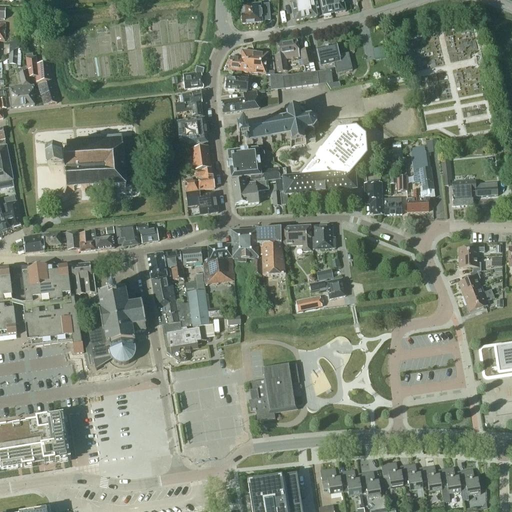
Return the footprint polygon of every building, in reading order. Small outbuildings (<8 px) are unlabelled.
[(305,5),(303,0),(290,0),(294,22),(304,20),(301,5),(305,5)] [(301,5),(304,20),(317,18),(313,0),(303,0),(305,5),(301,5)] [(319,0),(323,16),(332,15),(329,0),(319,0)] [(345,12),(342,0),(329,0),(332,15),(345,12)] [(269,21),(268,6),(260,6),(259,6),(242,7),(242,17),(241,17),(242,19),(240,21),(241,23),(242,24),(242,26),(261,24),(261,22),(269,21)] [(101,52),(125,50),(122,25),(93,27),(94,34),(99,33),(99,37),(105,37),(106,42),(100,43),(101,52)] [(10,42),(9,57),(17,50),(19,49),(19,43),(10,42)] [(286,60),(301,57),(300,52),(298,52),(297,42),(276,45),(278,55),(274,56),(277,73),(288,71),(286,60)] [(338,57),(336,46),(316,50),(320,67),(333,64),(336,75),(352,72),(348,54),(338,57)] [(376,48),(377,59),(387,58),(386,46),(376,48)] [(302,66),(312,64),(313,64),(310,49),(300,51),(300,52),(301,57),(302,66)] [(9,57),(8,65),(17,66),(17,55),(17,50),(9,57)] [(227,71),(252,73),(253,63),(251,63),(252,53),(242,52),(241,60),(229,58),(227,71)] [(268,55),(252,53),(251,63),(253,63),(252,73),(265,75),(266,71),(268,55)] [(26,59),(25,59),(26,68),(29,79),(30,78),(37,77),(38,83),(51,82),(50,65),(36,66),(36,61),(35,58),(33,58),(32,55),(26,56),(26,59)] [(486,64),(484,55),(477,57),(477,58),(476,59),(477,64),(479,64),(479,66),(486,64)] [(22,88),(10,89),(12,109),(35,107),(34,97),(37,96),(34,86),(31,87),(29,79),(26,68),(20,69),(17,69),(19,75),(22,88)] [(204,70),(196,68),(194,74),(183,76),(183,82),(184,91),(203,88),(201,74),(203,74),(204,70)] [(326,71),(317,72),(318,85),(327,84),(326,71)] [(282,76),(275,76),(272,76),(273,91),(284,89),(282,77),(282,76)] [(248,81),(227,78),(226,91),(247,93),(248,81)] [(57,104),(51,83),(38,86),(45,106),(57,104)] [(192,110),(191,107),(191,106),(201,104),(200,93),(182,96),(183,104),(176,105),(177,112),(192,110)] [(258,110),(256,93),(242,95),(243,100),(220,104),(222,115),(258,110)] [(200,106),(191,107),(192,110),(193,119),(190,119),(190,123),(178,125),(181,149),(207,145),(204,120),(200,121),(199,119),(202,118),(200,106)] [(310,117),(310,118),(301,119),(304,116),(305,117),(306,116),(304,115),(303,113),(304,112),(304,111),(302,112),(300,110),(300,109),(298,108),(298,110),(286,112),(285,111),(284,112),(285,113),(286,118),(285,119),(285,120),(278,121),(278,119),(276,120),(276,121),(269,123),(268,121),(267,121),(267,123),(259,124),(259,123),(257,123),(257,125),(250,126),(249,124),(248,125),(248,126),(246,127),(247,131),(238,133),(236,131),(235,133),(237,134),(239,142),(237,143),(239,144),(241,142),(244,142),(244,144),(247,146),(251,145),(251,147),(253,146),(253,145),(260,144),(261,145),(263,145),(262,143),(270,142),(270,143),(272,143),(272,142),(279,141),(280,142),(282,142),(281,140),(288,139),(288,140),(290,140),(291,146),(290,146),(292,148),(293,146),(304,144),(304,145),(307,145),(306,144),(314,142),(314,143),(316,142),(315,140),(313,133),(315,132),(314,131),(316,127),(317,127),(318,125),(316,125),(316,121),(317,120),(316,118),(315,118),(312,117),(312,116),(310,117)] [(283,183),(279,183),(279,189),(284,188),(284,194),(284,195),(284,196),(317,194),(317,192),(323,191),(323,193),(356,190),(355,173),(352,173),(352,172),(358,165),(357,165),(366,155),(364,138),(358,132),(356,130),(338,132),(323,149),(320,153),(320,152),(315,158),(315,157),(314,158),(315,159),(300,177),(299,176),(298,177),(297,177),(283,179),(283,183)] [(124,139),(122,137),(120,139),(105,140),(104,138),(102,138),(102,142),(69,144),(69,143),(67,143),(68,155),(66,155),(66,156),(64,156),(64,157),(52,158),(52,157),(49,157),(49,161),(49,165),(50,174),(64,173),(64,175),(66,175),(67,191),(63,196),(64,197),(69,192),(76,191),(126,189),(126,180),(125,180),(124,173),(125,173),(125,167),(124,167),(123,155),(124,155),(124,149),(123,149),(122,140),(124,139)] [(261,150),(263,145),(261,145),(260,144),(253,145),(253,146),(251,147),(251,145),(247,146),(248,149),(237,151),(238,153),(227,154),(229,164),(228,164),(229,171),(230,171),(231,181),(251,179),(251,181),(261,180),(261,181),(263,181),(280,179),(281,179),(279,170),(267,171),(261,176),(259,163),(262,162),(265,157),(264,152),(261,150)] [(0,183),(13,181),(6,148),(0,149),(0,183)] [(211,169),(208,148),(191,150),(193,172),(211,169)] [(415,200),(407,200),(408,214),(427,213),(427,200),(429,200),(429,199),(435,198),(434,191),(430,169),(428,154),(428,153),(429,153),(428,148),(427,148),(413,150),(413,155),(411,155),(413,173),(415,184),(421,183),(422,187),(418,190),(414,191),(415,200)] [(449,159),(441,160),(443,176),(451,175),(449,159)] [(196,179),(197,179),(203,178),(203,183),(213,182),(212,172),(195,174),(196,179)] [(380,184),(380,177),(369,177),(369,185),(365,185),(365,206),(370,205),(370,217),(382,216),(381,184),(380,184)] [(408,192),(407,177),(397,177),(397,193),(408,192)] [(198,192),(199,192),(214,190),(213,182),(203,183),(203,178),(197,179),(198,181),(197,181),(198,183),(197,184),(197,185),(198,192)] [(0,190),(14,187),(13,181),(0,183),(0,190)] [(184,182),(185,194),(198,192),(197,185),(193,185),(193,181),(184,182)] [(246,185),(245,181),(231,183),(235,206),(248,205),(248,206),(259,205),(256,193),(269,191),(268,188),(266,188),(265,183),(246,185)] [(453,194),(452,194),(453,207),(473,207),(473,199),(497,198),(497,186),(482,186),(482,185),(476,185),(476,183),(453,184),(453,194)] [(199,192),(198,192),(185,194),(187,208),(197,207),(199,209),(200,217),(217,215),(215,195),(200,197),(199,192)] [(281,207),(280,193),(272,194),(273,208),(281,207)] [(16,203),(14,197),(0,200),(0,233),(11,230),(21,226),(17,203),(16,203)] [(384,200),(384,203),(384,216),(401,216),(401,202),(401,200),(384,200)] [(147,225),(135,226),(137,235),(140,235),(142,246),(158,243),(156,230),(148,232),(147,225)] [(138,247),(137,235),(135,226),(117,229),(119,246),(123,245),(123,249),(138,247)] [(333,240),(332,227),(311,228),(313,251),(335,250),(335,239),(333,240)] [(309,228),(281,230),(282,248),(301,247),(302,253),(312,253),(311,245),(310,245),(309,228)] [(259,232),(260,257),(262,257),(263,277),(285,276),(282,248),(281,230),(259,232)] [(80,250),(78,232),(66,234),(68,251),(80,250)] [(257,257),(260,257),(259,232),(231,233),(232,260),(237,260),(238,264),(246,263),(246,260),(253,260),(254,277),(261,277),(260,260),(258,260),(257,257)] [(61,246),(59,235),(23,238),(24,241),(23,241),(24,255),(44,253),(44,248),(61,246)] [(96,252),(94,239),(94,236),(91,236),(91,235),(79,236),(81,253),(96,252)] [(113,237),(94,239),(96,252),(114,250),(113,237)] [(209,261),(201,262),(201,264),(204,285),(233,282),(231,259),(231,247),(208,248),(209,261)] [(459,249),(459,260),(478,259),(478,254),(484,254),(484,249),(478,249),(459,249)] [(201,264),(201,262),(199,250),(181,253),(184,269),(191,268),(191,265),(201,264)] [(183,280),(179,253),(163,256),(165,267),(167,266),(167,270),(170,270),(173,281),(183,280)] [(147,258),(153,291),(169,287),(169,291),(172,290),(169,271),(165,272),(162,255),(147,258)] [(478,264),(478,259),(459,260),(459,270),(472,269),(472,273),(477,273),(481,273),(481,264),(478,264)] [(492,259),(491,267),(502,267),(502,259),(492,259)] [(100,315),(99,313),(99,311),(98,311),(93,276),(91,276),(90,265),(71,267),(72,278),(74,278),(77,295),(93,294),(94,299),(91,299),(93,312),(95,311),(96,316),(100,315)] [(72,300),(68,267),(58,268),(37,268),(37,269),(26,270),(22,274),(23,277),(22,277),(27,317),(24,318),(27,343),(30,342),(31,349),(72,344),(74,355),(84,354),(74,300),(72,300)] [(0,338),(16,337),(8,270),(0,268),(0,338)] [(318,283),(333,279),(331,271),(316,274),(318,283)] [(480,281),(477,273),(472,273),(469,275),(471,279),(458,284),(462,294),(480,287),(478,282),(480,281)] [(203,290),(202,274),(195,275),(197,291),(203,290)] [(326,282),(309,286),(311,293),(319,291),(319,293),(328,292),(329,301),(345,297),(341,281),(326,284),(326,282)] [(175,302),(172,290),(169,291),(169,287),(153,291),(156,309),(160,327),(163,327),(167,352),(171,355),(174,354),(174,359),(180,363),(185,362),(186,360),(186,354),(189,354),(189,351),(196,350),(195,343),(205,341),(203,329),(191,330),(191,328),(209,325),(204,291),(187,293),(189,305),(182,306),(182,302),(175,302)] [(480,287),(462,294),(466,304),(492,294),(491,291),(483,294),(480,287)] [(101,313),(99,313),(100,315),(101,323),(102,325),(101,325),(102,327),(82,330),(87,358),(93,357),(96,372),(97,372),(97,370),(105,365),(104,359),(110,357),(111,359),(112,361),(114,363),(115,364),(117,365),(119,366),(121,366),(123,366),(126,366),(128,366),(130,365),(131,363),(133,362),(134,360),(135,358),(136,356),(136,354),(136,351),(134,343),(136,343),(135,341),(134,341),(133,335),(146,332),(144,327),(145,327),(145,325),(144,325),(141,306),(141,304),(139,304),(139,305),(129,307),(129,305),(128,305),(126,292),(127,291),(126,290),(124,290),(124,291),(116,292),(116,290),(117,290),(116,288),(114,288),(114,289),(108,290),(108,289),(106,289),(106,292),(107,291),(107,294),(100,295),(97,295),(98,297),(99,297),(100,305),(99,305),(100,308),(100,307),(101,313)] [(492,294),(466,304),(469,313),(487,307),(486,303),(494,299),(492,294)] [(320,298),(304,301),(306,311),(323,308),(320,298)] [(221,310),(209,311),(210,320),(222,318),(221,310)] [(240,327),(240,317),(227,318),(227,327),(240,327)] [(481,354),(481,355),(485,378),(485,379),(486,379),(486,380),(487,380),(488,380),(489,380),(511,376),(511,346),(484,351),(483,351),(482,351),(482,352),(481,352),(481,353),(481,354)] [(159,390),(98,399),(106,455),(167,446),(159,390)] [(83,421),(94,418),(91,407),(80,409),(83,421)] [(6,425),(0,426),(0,471),(24,468),(32,467),(60,462),(67,461),(70,460),(65,427),(64,427),(63,419),(63,416),(25,422),(18,424),(14,424),(7,425),(6,425)] [(396,464),(381,467),(383,481),(385,491),(390,491),(391,491),(404,489),(403,483),(402,483),(401,473),(397,474),(396,464)] [(406,468),(400,469),(401,473),(402,483),(403,483),(404,489),(409,488),(410,493),(423,491),(422,484),(421,484),(420,476),(417,476),(415,466),(406,468)] [(434,468),(419,470),(420,476),(421,484),(422,484),(427,483),(429,494),(442,492),(441,486),(439,477),(436,478),(434,468)] [(337,480),(335,470),(320,472),(322,487),(329,486),(331,496),(343,494),(342,488),(340,479),(337,480)] [(452,470),(438,472),(439,477),(441,486),(442,492),(443,497),(448,496),(461,494),(460,488),(460,487),(458,479),(454,479),(452,470)] [(473,471),(457,474),(458,479),(460,487),(460,488),(461,494),(462,503),(467,502),(467,498),(480,496),(477,481),(474,481),(473,471)] [(342,488),(343,494),(348,493),(349,498),(362,496),(361,490),(360,481),(359,481),(356,482),(354,472),(339,474),(340,479),(342,488)] [(375,484),(373,474),(359,476),(359,481),(360,481),(361,490),(366,489),(368,500),(381,498),(379,483),(375,484)] [(302,511),(297,477),(248,484),(252,511),(302,511)]
